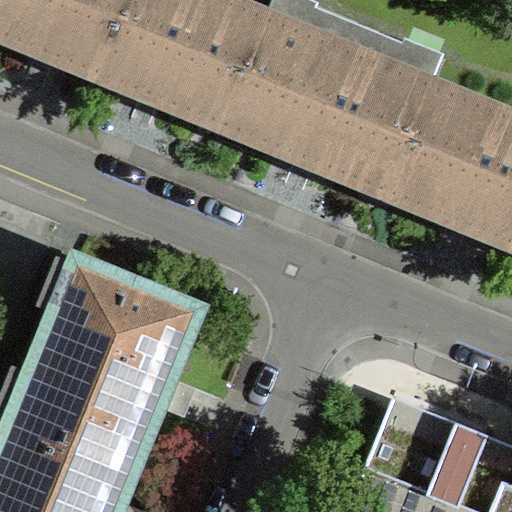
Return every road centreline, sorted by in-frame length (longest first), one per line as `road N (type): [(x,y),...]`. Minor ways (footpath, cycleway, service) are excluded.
road 1 (residential): [(0,140),(331,274)]
road 2 (residential): [(233,511),(331,274)]
road 3 (residential): [(511,348),(331,274)]
